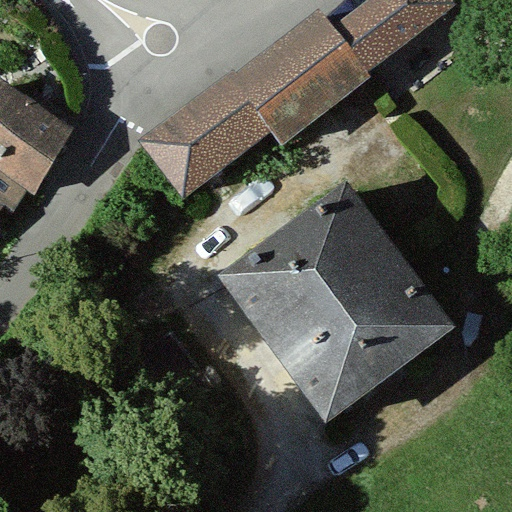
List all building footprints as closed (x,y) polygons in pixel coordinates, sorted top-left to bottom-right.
[(361,74),(449,6),(443,0),(383,0),(333,38),(361,74)] [(443,0),(449,6),(453,12),(475,0),(443,0)] [(365,79),(361,74),(333,38),(321,22),(238,84),(233,81),(148,147),(185,194),(271,130),(281,143),(365,79)] [(66,147),(70,140),(28,113),(0,94),(0,208),(19,181),(36,194),(40,188),(36,185),(60,144),(66,147)] [(36,100),(28,113),(70,140),(75,127),(36,100)] [(114,194),(131,214),(144,198),(127,177),(114,194)] [(345,195),(229,284),(328,419),(446,331),(345,195)]
